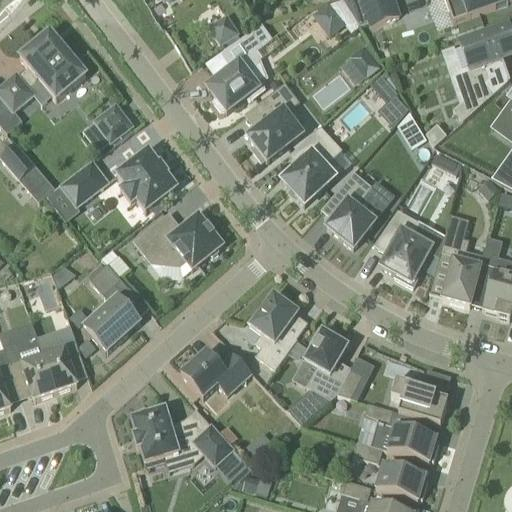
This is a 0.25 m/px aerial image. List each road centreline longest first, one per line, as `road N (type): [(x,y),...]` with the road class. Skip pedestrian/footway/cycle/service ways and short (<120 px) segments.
road 1 (residential): [(288,257),(71,0)]
road 2 (residential): [(93,420),(288,257)]
road 3 (residential): [(503,367),(377,323),(288,257)]
road 4 (residential): [(93,420),(112,477),(14,511)]
road 5 (residential): [(455,511),(503,367)]
